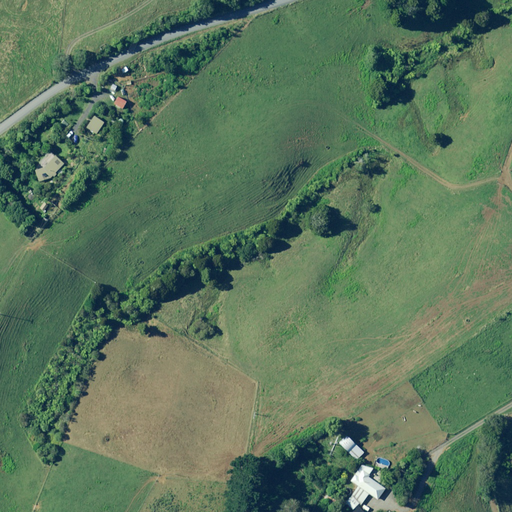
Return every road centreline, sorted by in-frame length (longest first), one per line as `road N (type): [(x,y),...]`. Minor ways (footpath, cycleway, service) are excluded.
road 1 (unclassified): [(0,122),(61,78),(177,29),(289,0)]
road 2 (track): [(511,397),(409,465)]
